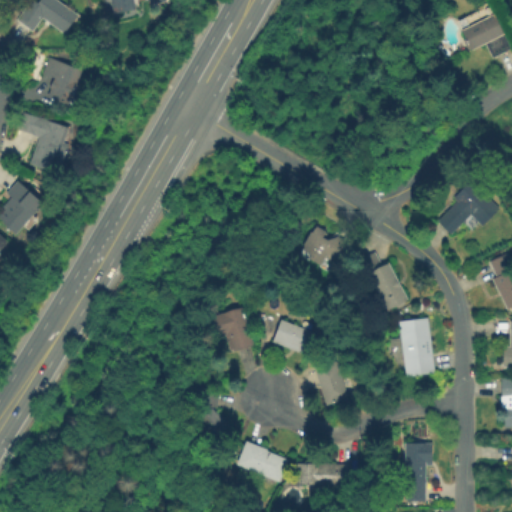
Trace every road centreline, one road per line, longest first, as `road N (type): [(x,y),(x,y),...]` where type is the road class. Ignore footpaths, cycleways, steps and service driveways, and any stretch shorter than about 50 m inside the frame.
road 1 (residential): [(355,208),(424,255),(449,292),(461,353),(461,511)]
road 2 (residential): [(511,84),(466,120),(418,178),(355,208)]
road 3 (residential): [(460,399),(403,407),(331,432),(273,399)]
road 4 (residential): [(183,106),(355,208)]
road 5 (primary): [(140,180),(46,339)]
